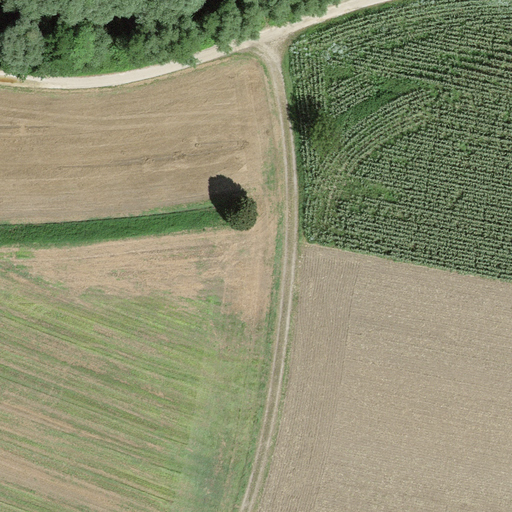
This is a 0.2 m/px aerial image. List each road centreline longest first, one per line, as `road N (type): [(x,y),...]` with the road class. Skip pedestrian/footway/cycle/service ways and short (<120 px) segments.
road 1 (track): [(244,511),(277,344),(285,236),(283,147),(264,34)]
road 2 (track): [(0,76),(74,83),(133,77),(264,34)]
road 3 (track): [(264,34),(383,0)]
